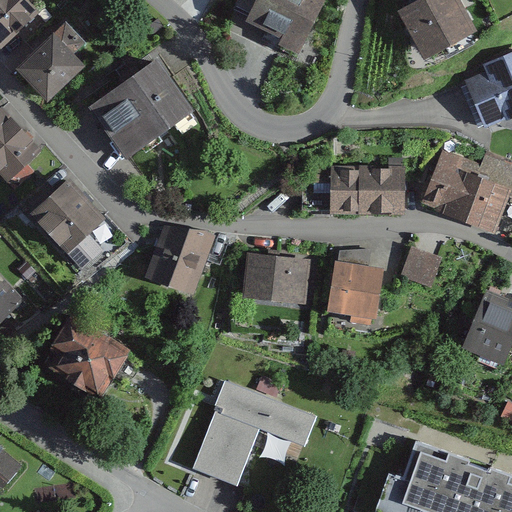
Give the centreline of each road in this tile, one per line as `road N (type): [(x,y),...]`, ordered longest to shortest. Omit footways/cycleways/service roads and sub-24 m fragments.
road 1 (residential): [(0,77),(116,203),(147,217),(292,231),(433,224),(511,256)]
road 2 (residential): [(155,0),(202,51),(234,109),(275,131),(327,107),(355,0)]
road 3 (residential): [(166,508),(0,394)]
